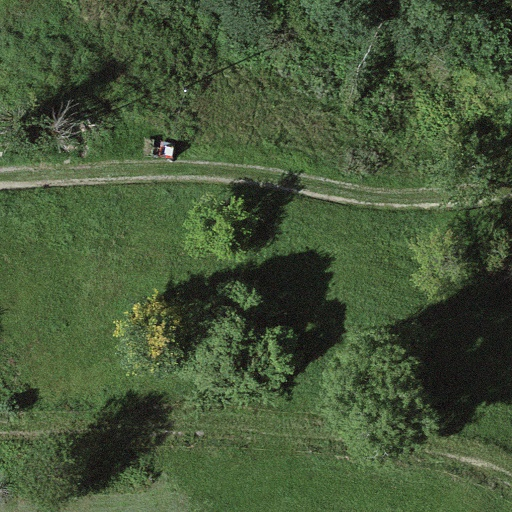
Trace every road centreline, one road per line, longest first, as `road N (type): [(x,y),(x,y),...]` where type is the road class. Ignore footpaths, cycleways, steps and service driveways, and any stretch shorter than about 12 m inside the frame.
road 1 (track): [(494,511),(326,421),(45,328),(0,271)]
road 2 (track): [(511,195),(408,200),(174,169),(0,176)]
